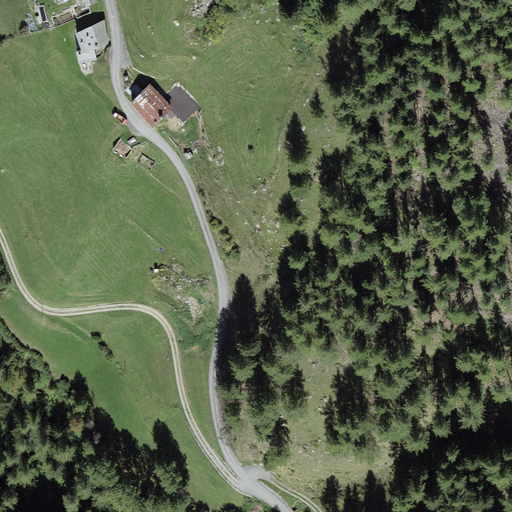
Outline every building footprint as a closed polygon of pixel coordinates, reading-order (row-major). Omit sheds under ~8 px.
[(106,20),(76,34),(82,51),(83,54),(96,50),(110,45),(106,20)] [(98,60),(96,50),(83,54),(82,51),(77,53),(80,65),(98,60)] [(131,105),(154,128),(172,111),(174,108),(165,98),(152,84),(131,105)] [(185,122),(201,107),(178,85),(165,98),(174,108),(172,111),(185,122)] [(134,149),(121,140),(114,149),(127,158),(134,149)] [(156,162),(143,154),(138,162),(150,170),(156,162)]
